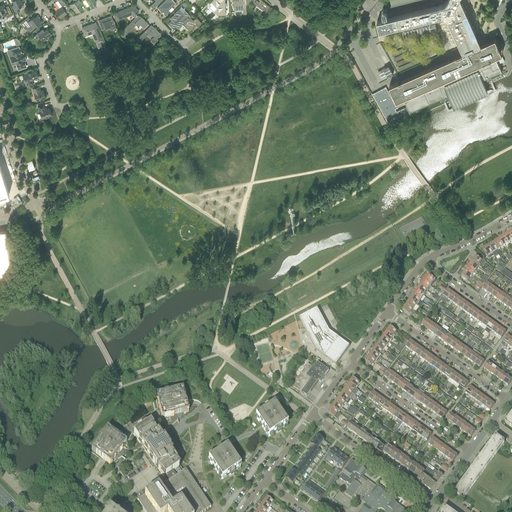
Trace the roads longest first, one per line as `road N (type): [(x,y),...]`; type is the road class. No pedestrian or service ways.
road 1 (residential): [(508,400),(387,311)]
road 2 (residential): [(470,451),(349,363)]
road 3 (residential): [(432,503),(311,415)]
